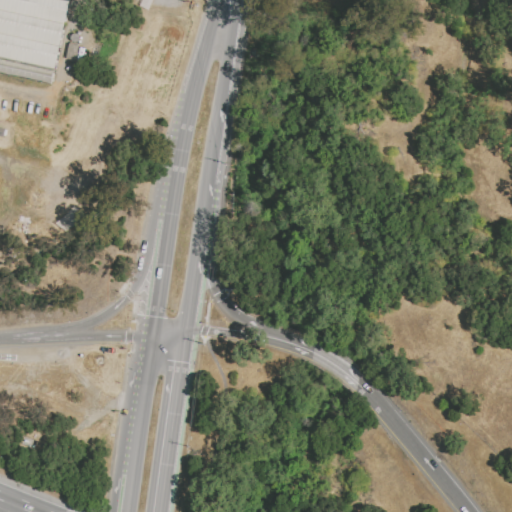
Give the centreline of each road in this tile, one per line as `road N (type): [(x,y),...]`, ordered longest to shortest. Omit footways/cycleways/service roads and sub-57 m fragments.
road 1 (motorway): [(192,113),(127,302),(89,328),(0,339)]
road 2 (motorway): [(283,338),(235,316),(215,276),(228,79)]
road 3 (secondary): [(201,71),(154,336)]
road 4 (secondary): [(189,329),(228,79)]
road 5 (secondary): [(161,511),(189,329)]
road 6 (secondary): [(154,336),(130,505)]
road 7 (motorway): [(470,511),(359,384)]
road 8 (motorway): [(154,336),(0,341)]
